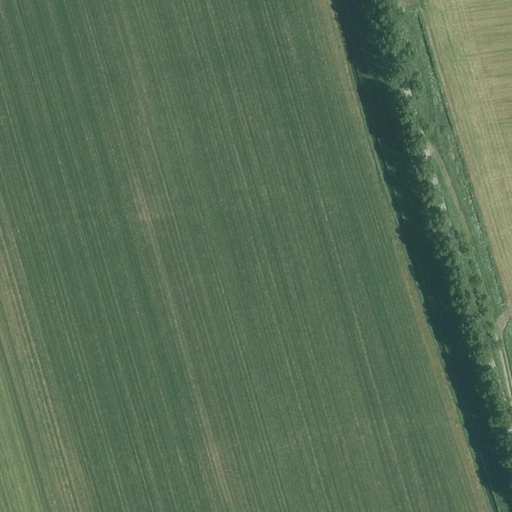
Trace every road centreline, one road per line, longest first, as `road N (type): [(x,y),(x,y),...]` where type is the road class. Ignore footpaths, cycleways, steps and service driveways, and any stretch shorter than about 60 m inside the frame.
road 1 (unclassified): [(511,427),(383,0)]
road 2 (track): [(412,113),(474,250),(511,395)]
